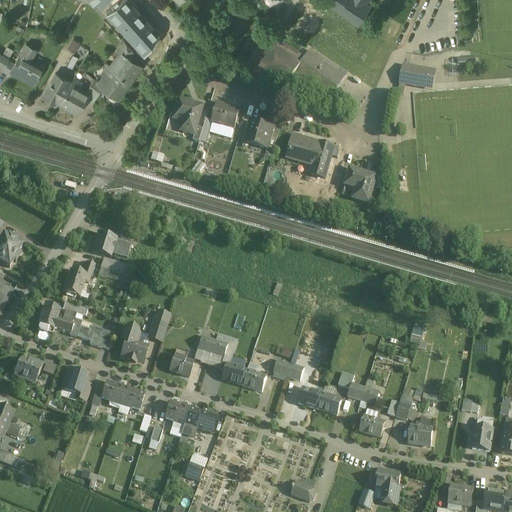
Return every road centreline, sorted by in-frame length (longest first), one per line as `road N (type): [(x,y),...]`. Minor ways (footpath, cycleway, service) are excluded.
road 1 (residential): [(0,335),(401,455),(511,473)]
road 2 (residential): [(0,329),(60,249),(115,149)]
road 3 (residential): [(364,146),(329,121),(170,70)]
road 4 (unclassified): [(115,149),(0,114)]
